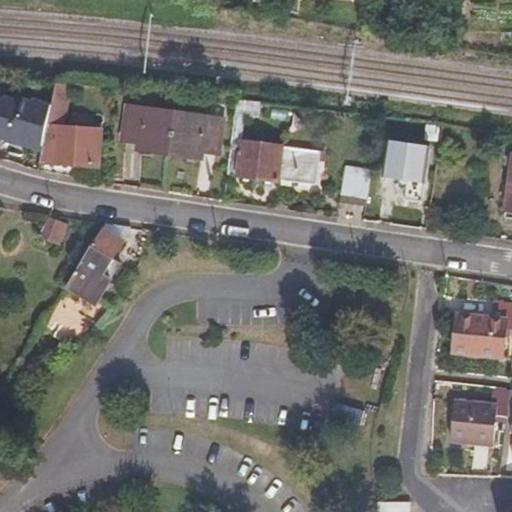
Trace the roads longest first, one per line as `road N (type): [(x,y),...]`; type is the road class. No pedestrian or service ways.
road 1 (residential): [(5,511),(43,479),(91,388),(162,298),(289,288),(301,233)]
road 2 (residential): [(0,182),(301,233)]
road 3 (residential): [(424,250),(399,478),(434,511)]
road 4 (residential): [(301,233),(424,250)]
